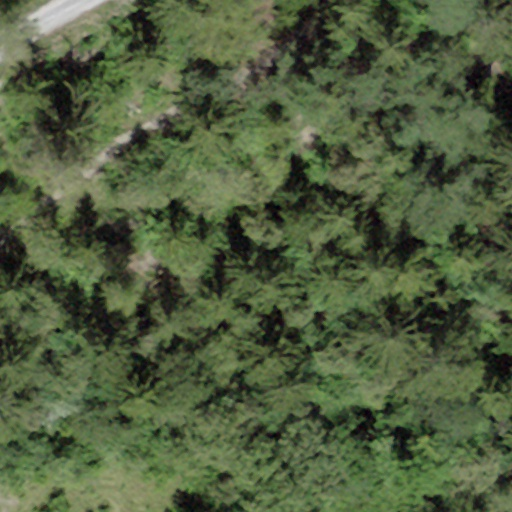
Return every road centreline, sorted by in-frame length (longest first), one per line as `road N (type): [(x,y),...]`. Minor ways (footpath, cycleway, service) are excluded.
road 1 (track): [(340,0),(222,86),(85,155),(0,235)]
road 2 (track): [(0,70),(111,0)]
